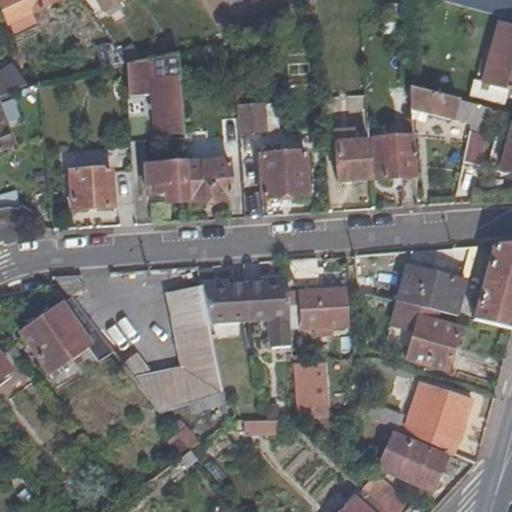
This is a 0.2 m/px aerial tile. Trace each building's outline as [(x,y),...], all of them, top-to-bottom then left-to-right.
[(0,0),(0,18),(3,24),(26,14),(31,24),(43,18),(37,9),(54,0),(0,0)] [(92,0),(99,9),(112,0),(92,0)] [(511,0),(433,0),(496,16),(503,18),(511,20),(511,0)] [(494,25),(501,25),(503,18),(496,16),(494,25)] [(511,28),(501,25),(485,83),(511,90),(511,28)] [(137,59),(127,44),(114,52),(121,63),(137,59)] [(114,52),(110,46),(94,57),(100,68),(121,63),(114,52)] [(172,51),(144,57),(147,93),(151,135),(179,132),(172,51)] [(306,77),(305,55),(284,56),(285,78),(306,77)] [(121,63),(124,96),(147,93),(144,57),(137,59),(121,63)] [(0,71),(0,95),(25,85),(11,64),(0,71)] [(476,125),(481,107),(409,88),(411,108),(476,125)] [(416,177),(411,108),(370,111),(375,180),(416,177)] [(0,149),(12,145),(0,112),(0,149)] [(236,141),(234,117),(224,118),(226,141),(236,141)] [(511,174),(511,128),(499,171),(511,174)] [(371,180),(367,132),(335,134),(339,182),(371,180)] [(462,161),(479,165),(486,136),(469,132),(462,161)] [(309,191),(306,152),(261,154),(264,194),(309,191)] [(230,195),(228,160),(182,164),(186,199),(230,195)] [(143,166),(146,197),(169,195),(169,200),(186,199),(182,164),(143,166)] [(112,206),(109,168),(70,171),(73,209),(112,206)] [(0,206),(17,204),(15,193),(0,195),(0,206)] [(511,245),(492,247),(479,294),(472,320),(511,329),(511,245)] [(290,288),(317,284),(314,259),(287,260),(290,288)] [(456,316),(464,290),(465,284),(404,268),(395,303),(399,303),(438,312),(456,316)] [(52,276),(69,297),(84,287),(75,274),(52,276)] [(198,277),(184,280),(185,287),(199,285),(198,277)] [(289,319),(284,279),(245,282),(248,322),(289,319)] [(248,322),(245,282),(199,285),(207,325),(248,322)] [(179,365),(146,371),(131,352),(118,362),(156,412),(221,395),(214,359),(199,285),(185,287),(165,290),(179,365)] [(344,288),(298,292),(302,330),(314,329),(314,333),(322,333),(321,329),(329,328),(348,326),(344,288)] [(479,294),(464,290),(456,316),(472,320),(479,294)] [(46,376),(85,349),(95,363),(110,352),(69,297),(18,334),(46,376)] [(460,330),(434,323),(438,312),(399,303),(388,341),(410,347),(405,361),(446,374),(460,330)] [(301,369),(301,363),(300,357),(293,357),(294,369),(301,369)] [(0,384),(11,376),(0,360),(0,384)] [(325,419),(322,363),(301,363),(301,369),(294,369),(299,420),(325,419)] [(10,399),(31,390),(26,379),(5,389),(10,399)] [(406,434),(455,455),(473,401),(423,384),(406,434)] [(393,429),(399,416),(365,401),(366,418),(393,429)] [(265,420),(239,421),(239,432),(274,431),(274,420),(265,420)] [(186,452),(195,445),(177,422),(168,428),(174,436),(165,443),(177,459),(186,452)] [(431,494),(446,458),(385,432),(370,468),(431,494)] [(168,466),(148,481),(156,492),(177,477),(168,466)] [(119,504),(127,497),(120,488),(112,495),(119,504)] [(371,501),(382,511),(406,511),(408,511),(384,488),(371,501)] [(367,511),(353,500),(342,511),(367,511)]
